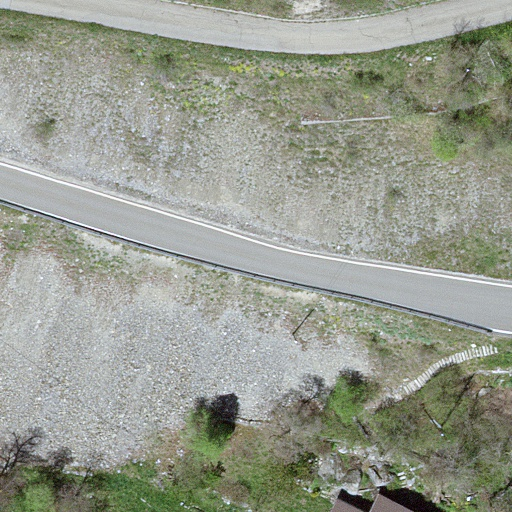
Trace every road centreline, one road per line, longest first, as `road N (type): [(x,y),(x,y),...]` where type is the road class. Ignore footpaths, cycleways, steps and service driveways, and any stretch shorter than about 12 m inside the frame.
road 1 (unclassified): [(511,306),(319,272),(0,182)]
road 2 (unclassified): [(20,0),(221,26),(420,27),(511,1)]
